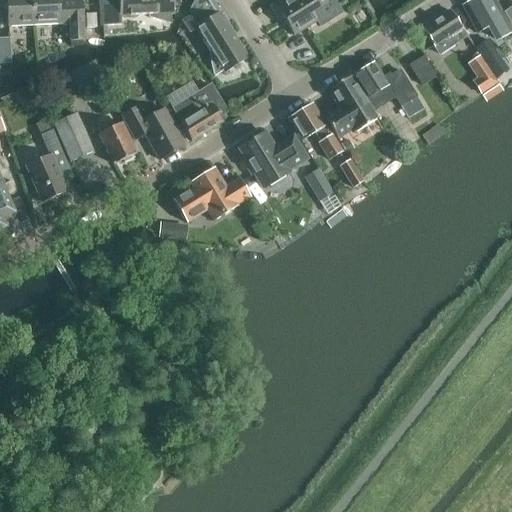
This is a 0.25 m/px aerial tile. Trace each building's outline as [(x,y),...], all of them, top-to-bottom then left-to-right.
[(8,0),(9,29),(33,28),(31,0),(8,0)] [(31,0),(33,28),(59,26),(70,26),(71,41),(84,41),(83,26),(82,1),(57,2),(57,0),(31,0)] [(101,0),(102,2),(100,2),(101,27),(119,26),(119,17),(149,16),(149,18),(171,24),(171,15),(174,15),(172,0),(101,0)] [(221,13),(212,0),(198,0),(192,11),(194,15),(183,22),(190,33),(197,29),(211,53),(210,54),(215,76),(223,71),(225,74),(248,59),(239,44),(240,43),(221,13)] [(315,24),(320,25),(329,18),(332,12),(324,0),(286,0),(276,7),(295,36),(315,24)] [(511,30),(505,20),(494,0),(473,0),(463,6),(468,14),(465,16),(477,36),(487,30),(489,33),(496,29),(497,29),(499,34),(499,40),(510,57),(511,56),(511,55),(511,30)] [(511,0),(507,0),(511,6),(511,7),(503,13),(511,25),(511,24),(511,0)] [(440,56),(468,38),(450,11),(423,29),(440,56)] [(87,30),(96,30),(95,16),(86,16),(87,30)] [(0,66),(10,66),(9,41),(0,41),(0,66)] [(480,56),(499,83),(499,84),(508,78),(488,46),(477,52),(480,56)] [(499,83),(480,56),(467,65),(477,79),(473,82),(480,95),(481,95),(499,83)] [(422,86),(436,78),(423,57),(410,65),(422,86)] [(81,98),(107,88),(96,61),(71,73),(81,98)] [(368,100),(369,102),(375,112),(396,99),(408,120),(424,110),(401,71),(385,81),(373,63),(354,75),(369,100),(368,100)] [(375,112),(369,102),(368,103),(352,76),(328,92),(338,106),(322,116),(337,140),(354,129),(357,132),(379,118),(375,112)] [(193,142),(223,124),(220,119),(228,114),(211,85),(173,108),(181,124),(193,142)] [(309,111),(308,107),(288,120),(302,143),(327,127),(315,108),(309,111)] [(141,118),(138,111),(124,118),(138,148),(152,142),(160,159),(182,149),(162,108),(141,118)] [(72,162),(93,153),(76,115),(55,124),(72,162)] [(36,125),(41,136),(49,156),(26,167),(42,203),(68,192),(64,183),(74,179),(53,131),(54,131),(49,120),(36,125)] [(0,143),(9,139),(0,121),(0,143)] [(98,129),(100,134),(99,135),(115,166),(137,155),(121,124),(111,129),(109,124),(98,129)] [(275,148),(266,134),(239,151),(248,164),(245,166),(252,177),(255,175),(264,190),(269,186),(271,188),(285,179),(285,176),(291,173),(290,171),(308,160),(294,136),(275,148)] [(320,143),(319,143),(331,161),(343,153),(332,135),(331,136),(320,143)] [(349,162),(338,168),(351,189),(361,182),(349,162)] [(195,190),(174,203),(187,226),(201,217),(207,213),(214,223),(239,207),(238,207),(252,199),(240,179),(225,188),(214,169),(191,184),(195,190)] [(320,201),(332,193),(319,170),(306,177),(320,201)] [(0,231),(6,229),(3,220),(15,215),(0,176),(0,231)] [(158,239),(186,242),(188,226),(160,223),(158,239)]
